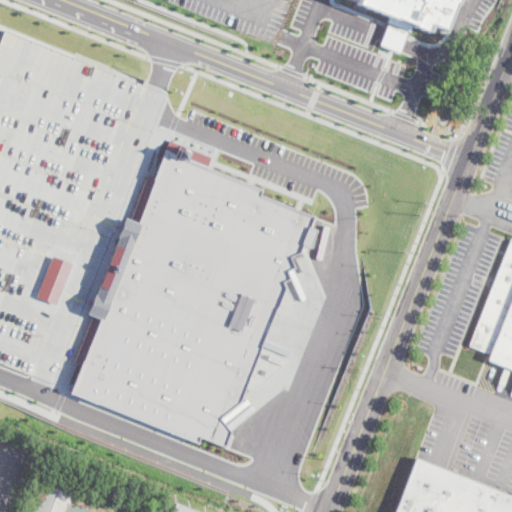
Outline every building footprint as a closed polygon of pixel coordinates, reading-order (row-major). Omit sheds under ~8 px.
[(457,0),(445,32),(431,26),(428,33),(413,26),(410,30),(387,21),(390,16),(350,0),(457,0)] [(0,39),(4,30),(138,84),(142,86),(25,373),(0,362),(0,39)] [(69,390),(79,364),(71,361),(89,317),(82,314),(121,218),(127,220),(146,173),(153,176),(164,149),(261,188),(258,195),(314,217),(222,443),(198,434),(195,441),(69,390)] [(510,240),(511,240),(511,370),(486,360),(489,353),(487,352),(468,345),(491,288),(495,278),(510,240)] [(511,511),(393,511),(415,458),(416,458),(511,496),(511,511)] [(94,511),(30,511),(45,475),(72,486),(74,487),(75,487),(72,495),(70,502),(72,503),(94,511)] [(171,511),(176,501),(201,511),(171,511)]
